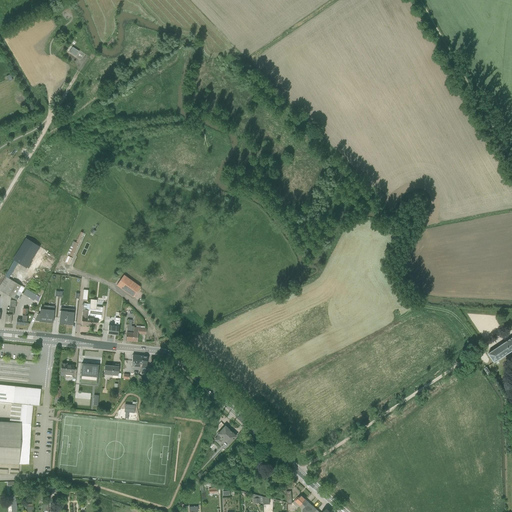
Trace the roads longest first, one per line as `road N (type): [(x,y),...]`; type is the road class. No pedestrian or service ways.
road 1 (secondary): [(341,511),(164,353),(0,334)]
road 2 (track): [(299,471),(511,327)]
road 3 (track): [(418,0),(511,166)]
road 4 (track): [(76,73),(0,206)]
